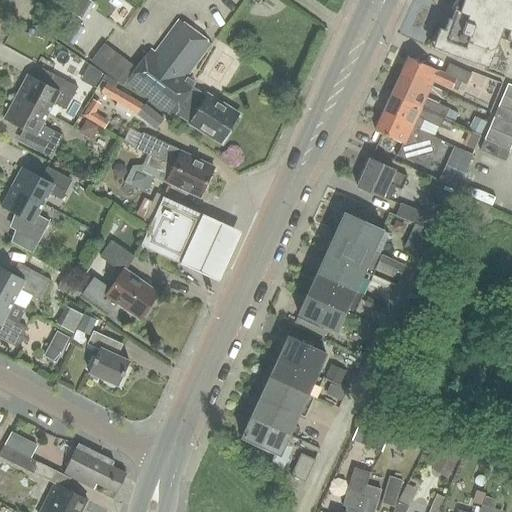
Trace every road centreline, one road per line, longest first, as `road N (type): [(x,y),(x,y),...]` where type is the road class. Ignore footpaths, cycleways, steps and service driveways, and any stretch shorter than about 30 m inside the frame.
road 1 (secondary): [(164,467),(378,0)]
road 2 (unclassified): [(164,467),(0,379)]
